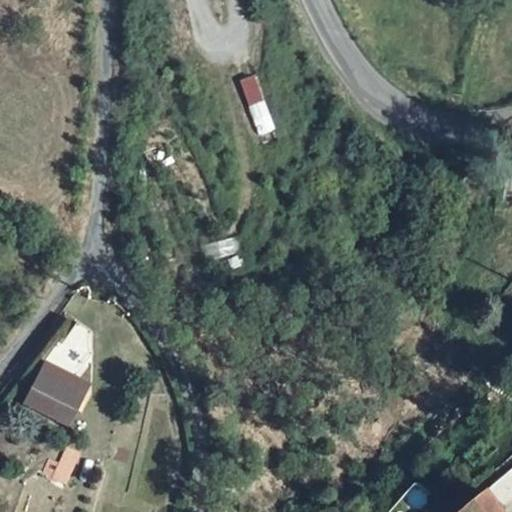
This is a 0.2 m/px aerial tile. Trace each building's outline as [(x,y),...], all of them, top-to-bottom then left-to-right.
[(85,359),(86,335),(75,324),(48,356),(71,376),(85,359)] [(35,362),(26,376),(68,403),(77,388),(35,362)] [(68,403),(26,376),(9,403),(52,430),(68,403)] [(40,485),(57,456),(45,449),(37,463),(28,459),(20,473),(40,485)] [(498,511),(487,496),(469,511),(498,511)]
